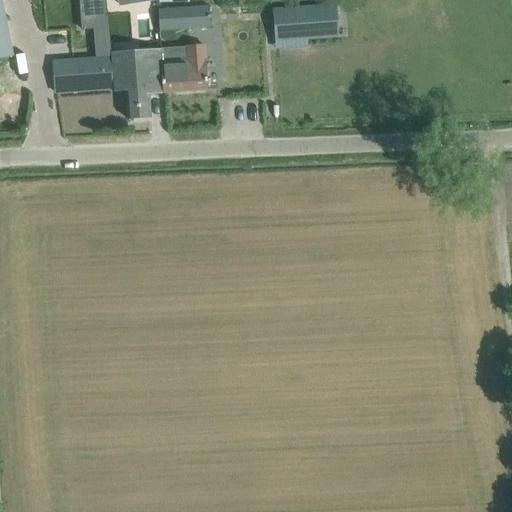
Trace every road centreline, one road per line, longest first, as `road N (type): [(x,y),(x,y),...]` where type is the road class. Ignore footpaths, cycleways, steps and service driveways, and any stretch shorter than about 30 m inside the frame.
road 1 (unclassified): [(511,155),(0,174)]
road 2 (track): [(461,157),(511,381)]
road 3 (unknown): [(45,173),(25,0)]
